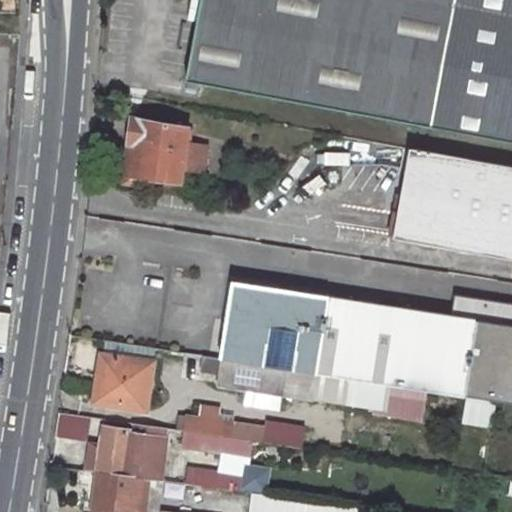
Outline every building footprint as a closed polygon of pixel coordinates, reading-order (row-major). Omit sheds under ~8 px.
[(511,0),(202,0),(187,84),(511,144),(511,0)] [(132,117),(129,142),(139,144),(137,156),(128,155),(126,174),(143,177),(183,182),(184,173),(188,143),(190,126),(132,117)] [(129,142),(128,155),(137,156),(139,144),(129,142)] [(188,143),(184,173),(205,176),(209,146),(188,143)] [(511,166),(411,148),(394,238),(511,259),(511,166)] [(126,174),(125,185),(142,187),(143,177),(126,174)] [(233,280),(221,358),(287,368),(311,372),(467,396),(472,361),(479,318),(233,280)] [(104,341),(102,352),(153,359),(155,348),(104,341)] [(105,377),(101,402),(148,409),(156,360),(153,359),(102,352),(98,376),(105,377)] [(221,358),(217,386),(284,395),(287,368),(221,358)] [(472,361),(467,396),(506,402),(511,367),(472,361)] [(287,368),(284,395),(308,399),(311,372),(287,368)] [(425,397),(425,419),(456,417),(455,396),(425,397)] [(54,433),(83,442),(90,419),(61,410),(54,433)] [(187,415),(184,431),(186,432),(206,434),(226,437),(276,444),(278,432),(279,428),(187,415)] [(132,430),(132,432),(185,440),(186,432),(184,431),(133,423),(132,430)] [(143,478),(154,479),(156,465),(144,463),(144,461),(129,459),(132,432),(132,430),(103,426),(101,444),(98,471),(143,478)] [(278,432),(276,444),(291,446),(293,434),(278,432)] [(206,434),(204,448),(224,451),(226,437),(206,434)] [(85,470),(98,471),(101,444),(88,442),(85,470)] [(248,493),(245,511),(321,511),(322,503),(265,496),(269,468),(244,465),(243,474),(184,466),(182,484),(248,493)] [(138,511),(143,478),(98,471),(92,511),(138,511)]
